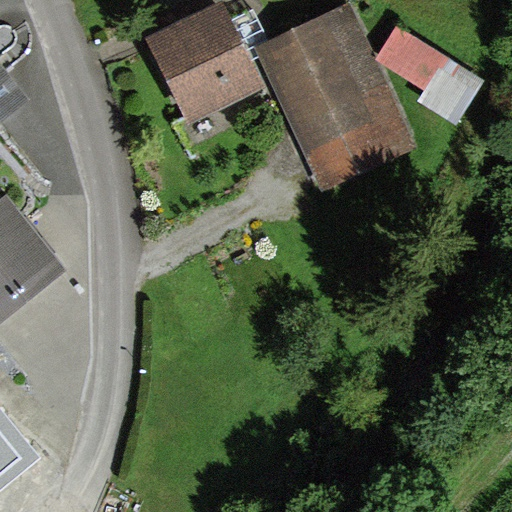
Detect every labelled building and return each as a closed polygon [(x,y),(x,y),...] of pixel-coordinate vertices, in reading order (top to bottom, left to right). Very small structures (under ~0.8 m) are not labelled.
[(192,130),(266,92),(226,3),(149,37),(192,130)] [(353,9),(260,49),(324,193),(415,154),(353,9)] [(399,29),(379,63),(426,93),(419,104),(462,130),(488,83),(399,29)] [(0,128),(32,102),(0,61),(0,128)] [(0,326),(66,271),(7,196),(0,201),(0,326)] [(0,469),(16,456),(0,437),(0,469)]
